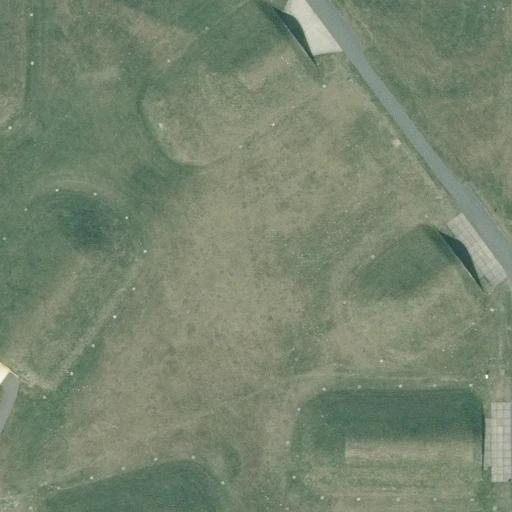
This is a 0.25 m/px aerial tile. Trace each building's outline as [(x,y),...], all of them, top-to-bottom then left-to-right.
[(280,19),(279,18),(205,74),(234,112),(308,57),(301,48),(287,28),(280,19)] [(0,364),(10,372),(20,379),(103,264),(64,236),(0,324),(0,364)] [(452,252),(445,241),(372,295),(401,334),(473,280),(468,273),(466,269),(456,256),(452,252)] [(0,385),(10,372),(0,364),(0,385)] [(481,430),(481,419),(338,421),(338,469),(482,467),(482,454),(482,452),(481,435),(481,430)] [(182,511),(179,498),(127,511),(182,511)]
